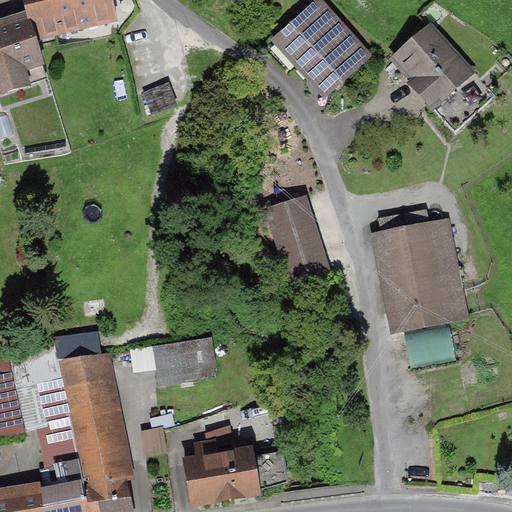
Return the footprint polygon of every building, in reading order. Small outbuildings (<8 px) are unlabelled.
[(27,0),(38,38),(117,17),(112,0),(27,0)] [(372,56),(318,0),(311,0),(269,41),(326,100),(372,56)] [(28,15),(0,22),(0,98),(48,85),(28,15)] [(484,83),(431,23),(389,60),(442,120),(484,83)] [(337,290),(311,199),(263,212),(289,304),(337,290)] [(471,322),(451,220),(375,235),(395,337),(471,322)] [(213,339),(155,348),(161,385),(219,376),(213,339)] [(134,475),(110,354),(74,361),(98,482),(134,475)] [(0,448),(27,442),(8,362),(0,363),(0,448)] [(170,450),(165,425),(143,429),(148,454),(170,450)] [(183,459),(192,511),(266,499),(257,446),(183,459)] [(0,492),(0,511),(99,511),(94,477),(0,492)]
